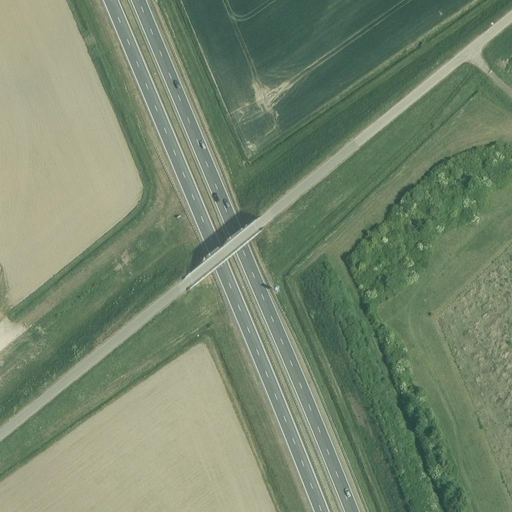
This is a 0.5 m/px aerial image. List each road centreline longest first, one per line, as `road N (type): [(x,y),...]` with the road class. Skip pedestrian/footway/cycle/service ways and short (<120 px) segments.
road 1 (unclassified): [(0,434),(511,16)]
road 2 (trunk): [(350,511),(137,0)]
road 3 (trunk): [(109,0),(320,511)]
road 4 (track): [(511,201),(480,241),(447,257),(411,303),(405,328),(455,416),(462,485),(484,511)]
